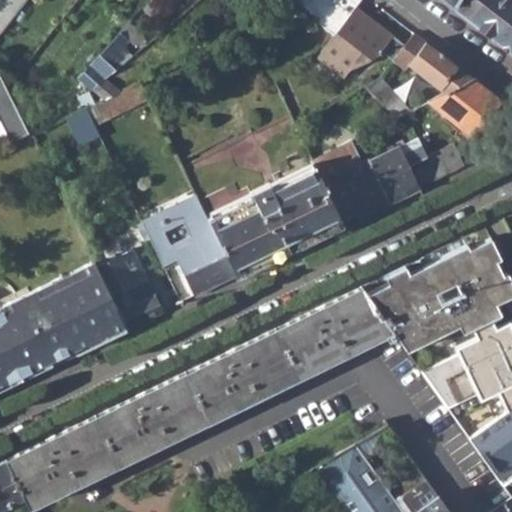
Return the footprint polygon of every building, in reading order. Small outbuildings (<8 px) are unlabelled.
[(0,0),(0,30),(24,0),(0,0)] [(296,0),(319,18),(317,21),(334,33),(352,9),(358,0),(296,0)] [(445,0),(471,20),(486,0),(445,0)] [(511,0),(486,0),(471,20),(511,51),(511,0)] [(313,56),(343,80),(349,72),(375,58),(389,39),(352,9),(334,33),(318,54),(313,56)] [(405,61),(443,93),(471,78),(415,33),(390,58),(401,67),(405,61)] [(78,78),(91,89),(107,75),(133,53),(113,39),(78,78)] [(376,73),(387,62),(358,78),(365,85),(376,73)] [(31,133),(0,70),(0,125),(9,144),(31,133)] [(365,85),(396,122),(406,116),(410,113),(376,73),(365,85)] [(119,91),(107,75),(91,89),(102,99),(119,91)] [(430,102),(471,134),(499,99),(471,78),(443,93),(430,102)] [(86,107),(93,123),(151,96),(143,79),(119,91),(102,99),(86,107)] [(68,115),(81,142),(99,134),(93,123),(86,107),(68,115)] [(196,192),(235,275),(342,224),(340,218),(311,158),(290,114),(184,165),(196,192)] [(311,158),(340,218),(349,213),(364,206),(367,212),(388,202),(370,163),(368,158),(361,160),(350,140),(311,158)] [(370,163),(388,202),(419,187),(408,164),(425,156),(418,140),(370,163)] [(408,164),(419,187),(465,165),(453,143),(425,156),(408,164)] [(177,258),(194,295),(235,275),(196,192),(140,219),(162,265),(177,258)] [(397,334),(410,351),(470,322),(472,328),(511,309),(507,299),(511,296),(511,258),(500,234),(469,247),(468,244),(411,271),(407,264),(386,274),(389,281),(368,292),(397,334)] [(106,285),(127,327),(162,310),(132,248),(96,265),(106,285)] [(0,388),(54,362),(48,349),(65,341),(74,336),(80,349),(127,327),(106,285),(96,265),(94,261),(0,306),(0,388)] [(23,497),(26,504),(386,332),(390,336),(397,334),(368,292),(363,285),(4,458),(23,497)] [(511,404),(469,435),(501,481),(511,473),(511,320),(466,343),(469,349),(423,371),(448,406),(479,391),(483,397),(508,385),(511,392),(511,404)] [(65,341),(48,349),(54,362),(71,354),(80,349),(74,336),(65,341)] [(351,511),(404,511),(355,440),(317,462),(351,511)] [(0,506),(23,497),(4,458),(0,459),(0,506)] [(413,511),(412,511),(448,511),(437,495),(422,505),(419,502),(413,505),(415,510),(413,511)]
